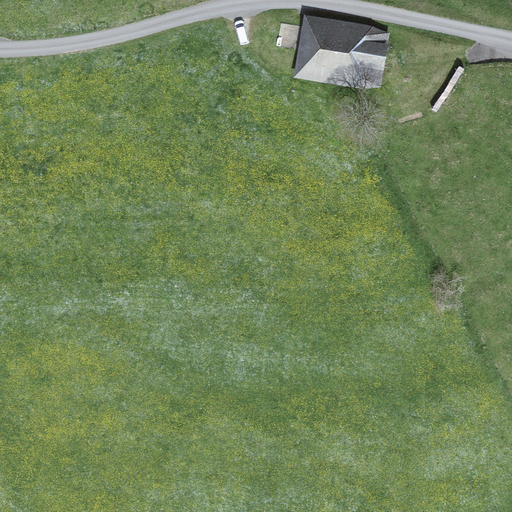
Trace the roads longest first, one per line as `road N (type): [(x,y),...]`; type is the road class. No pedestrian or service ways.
road 1 (unclassified): [(273,0),(90,41),(0,50)]
road 2 (unclassified): [(511,39),(302,0)]
